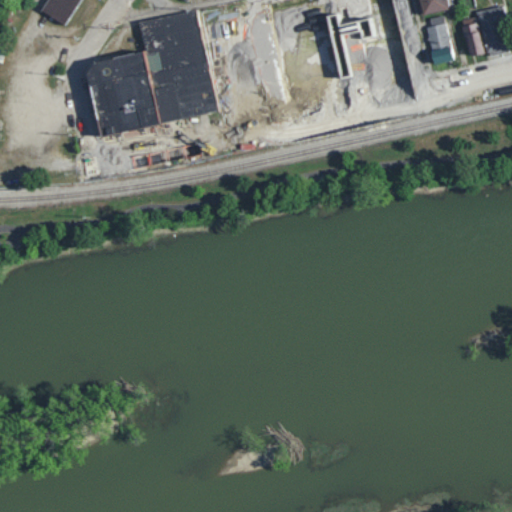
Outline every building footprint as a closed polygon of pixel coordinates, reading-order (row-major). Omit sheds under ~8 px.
[(46,0),(40,11),(64,24),(78,0),(46,0)] [(59,11),(66,0),(98,0),(83,26),(59,11)] [(430,0),(464,0),(467,12),(435,19),(430,0)] [(101,69),(117,141),(232,115),(234,124),(289,111),(268,18),(219,29),(214,10),(158,23),(165,54),(101,69)] [(496,14),(511,10),(511,54),(505,56),(496,14)] [(435,63),(454,59),(443,15),(425,19),(435,63)] [(442,21),(457,17),(458,23),(444,26),(442,21)] [(482,53),(476,17),(461,20),(468,56),(482,53)] [(438,29),(461,24),(466,49),(443,54),(438,29)] [(479,28),(495,24),(502,54),(486,58),(479,28)] [(472,50),(442,56),(445,71),(475,65),(472,50)]
